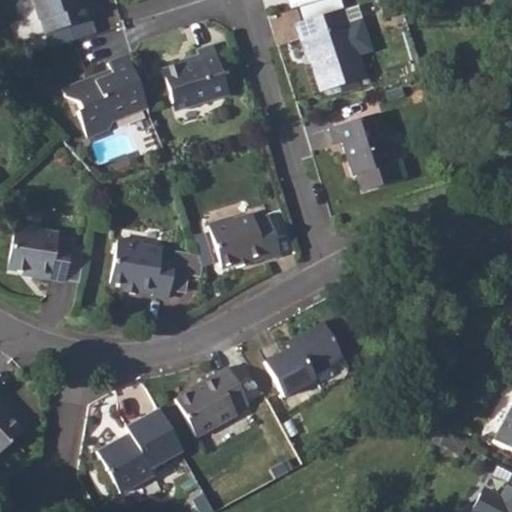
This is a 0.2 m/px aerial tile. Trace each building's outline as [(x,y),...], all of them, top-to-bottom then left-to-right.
[(80,9),(76,0),(30,0),(38,24),(40,23),(45,37),(90,22),(85,7),(80,9)] [(346,27),(342,14),(341,11),(295,24),(317,94),(362,81),(356,59),(346,27)] [(161,72),(171,106),(185,102),(187,109),(226,97),(211,47),(195,52),(197,60),(161,72)] [(92,80),(61,93),(63,98),(76,105),(79,112),(76,114),(87,138),(107,130),(107,129),(109,124),(144,109),(123,58),(106,65),(110,76),(94,82),(92,80)] [(377,116),(328,132),(333,147),(341,145),(351,178),(356,177),(361,194),(404,180),(398,162),(391,165),(377,116)] [(229,213),(206,219),(219,264),(244,257),(245,259),(261,254),(262,258),(279,253),(266,211),(251,215),(249,210),(230,215),(229,213)] [(13,228),(6,270),(31,275),(30,277),(61,283),(68,247),(53,244),(55,236),(13,228)] [(115,233),(106,281),(128,285),(128,288),(150,293),(150,295),(164,298),(172,254),(158,251),(159,245),(139,241),(139,237),(115,233)] [(297,345),(263,362),(282,397),(316,380),(312,374),(341,359),(323,323),(294,338),(297,345)] [(171,401),(192,440),(231,418),(230,416),(243,409),(223,372),(196,386),(196,388),(171,401)] [(0,451),(20,434),(3,414),(6,411),(0,404),(0,451)] [(511,407),(492,444),(511,454),(511,407)] [(181,455),(159,413),(124,431),(128,439),(95,456),(119,498),(151,481),(147,473),(181,455)] [(511,511),(511,490),(507,487),(501,498),(490,492),(480,494),(473,508),(474,511),(511,511)]
